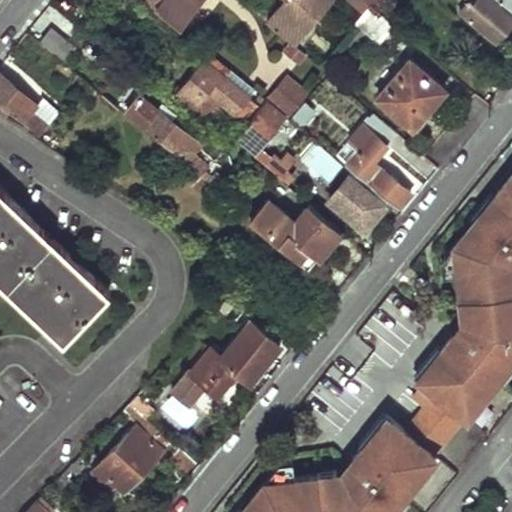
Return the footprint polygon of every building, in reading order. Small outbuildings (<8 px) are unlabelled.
[(146,0),(172,21),(188,0),(146,0)] [(281,0),(264,21),(290,43),(324,0),(281,0)] [(362,0),(358,0),(344,17),(368,36),(384,17),(362,0)] [(472,0),(466,0),(458,10),(495,41),(511,19),(511,15),(494,0),(473,0),(472,0)] [(44,27),(38,35),(67,60),(77,47),(48,23),(44,27)] [(290,43),(283,50),(298,62),(304,55),(290,43)] [(202,60),(176,93),(193,106),(207,89),(242,119),(255,103),(225,79),(230,73),(211,58),(207,63),(202,60)] [(408,58),(376,95),(412,125),(423,112),(418,108),(438,83),(408,58)] [(0,101),(23,121),(31,112),(38,105),(23,91),(0,72),(0,101)] [(286,75),(268,97),(287,113),(306,92),(286,75)] [(31,112),(46,126),(53,118),(59,110),(29,84),(23,91),(38,105),(31,112)] [(89,110),(106,124),(120,107),(103,92),(89,110)] [(138,97),(126,112),(184,160),(196,145),(138,97)] [(316,112),(302,101),(290,115),(304,127),(316,112)] [(266,102),(236,139),(254,154),(283,117),(266,102)] [(371,111),(336,153),(398,205),(411,189),(374,159),(397,132),(371,111)] [(31,112),(23,121),(40,134),(46,126),(31,112)] [(319,142),(299,158),(324,186),(343,170),(319,142)] [(285,154),(272,170),(279,176),(292,160),(285,154)] [(192,156),(185,165),(204,181),(208,176),(203,172),(207,168),(192,156)] [(365,226),(386,200),(351,171),(330,197),(365,226)] [(511,184),(504,194),(502,191),(486,210),(483,208),(445,253),(456,262),(459,296),(464,296),(465,310),(467,328),(465,328),(460,332),(459,335),(459,339),(459,342),(451,334),(416,376),(421,381),(463,414),(474,400),(476,402),(511,358),(511,184)] [(0,277),(64,335),(109,285),(29,212),(16,201),(0,185),(0,277)] [(266,197),(249,219),(278,243),(289,230),(317,253),(321,256),(342,230),(310,204),(296,221),(266,197)] [(289,230),(278,243),(307,266),(317,253),(289,230)] [(464,296),(459,296),(456,297),(457,310),(465,310),(464,296)] [(213,349),(193,373),(189,369),(171,391),(192,407),(209,385),(218,392),(235,370),(249,380),(279,341),(246,315),(241,321),(246,324),(221,356),(213,349)] [(463,414),(421,381),(412,393),(425,404),(405,429),(432,452),(463,414)] [(137,395),(127,405),(141,416),(145,419),(153,409),(137,395)] [(405,429),(386,413),(352,455),(362,463),(356,465),(354,467),(353,470),(353,472),(335,474),(317,476),(316,472),(283,476),(272,468),(235,511),(388,511),(424,468),(421,465),(432,452),(405,429)] [(141,416),(96,468),(119,486),(125,490),(159,450),(169,458),(179,446),(145,419),(141,416)] [(179,446),(169,458),(187,472),(196,460),(179,446)] [(317,476),(335,474),(334,467),(315,469),(316,472),(317,476)] [(119,486),(96,468),(91,473),(114,491),(119,486)] [(45,511),(34,503),(25,511),(45,511)]
